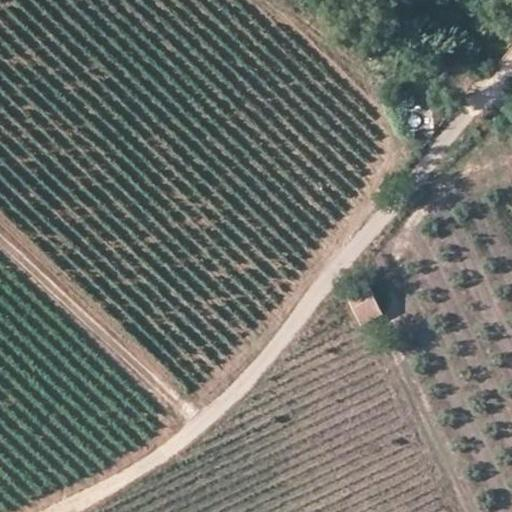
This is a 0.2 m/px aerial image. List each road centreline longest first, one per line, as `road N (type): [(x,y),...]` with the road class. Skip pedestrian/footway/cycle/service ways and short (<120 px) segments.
road 1 (track): [(490,94),(197,438),(81,511)]
road 2 (track): [(206,428),(0,232)]
